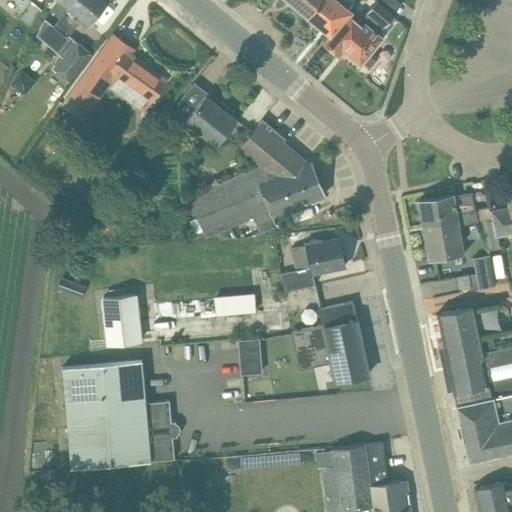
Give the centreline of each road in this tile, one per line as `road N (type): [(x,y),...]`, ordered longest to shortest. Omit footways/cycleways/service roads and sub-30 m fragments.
road 1 (tertiary): [(448,511),(368,149)]
road 2 (tertiary): [(368,149),(191,0)]
road 3 (unclassified): [(408,119),(438,0)]
